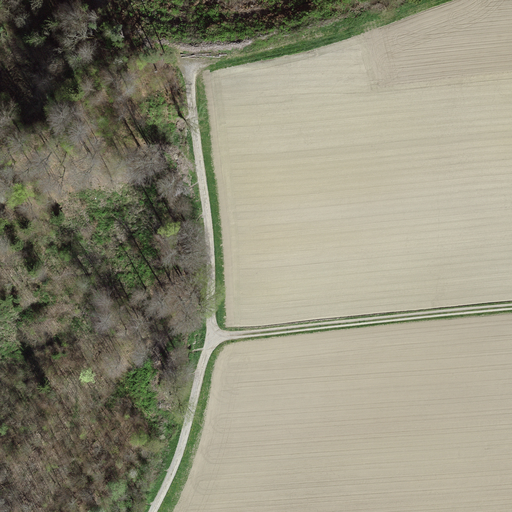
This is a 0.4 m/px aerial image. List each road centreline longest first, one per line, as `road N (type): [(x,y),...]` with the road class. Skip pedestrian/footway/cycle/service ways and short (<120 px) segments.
road 1 (track): [(209,335),(511,307)]
road 2 (track): [(209,335),(209,239),(182,54)]
road 3 (track): [(151,511),(179,450),(209,335)]
